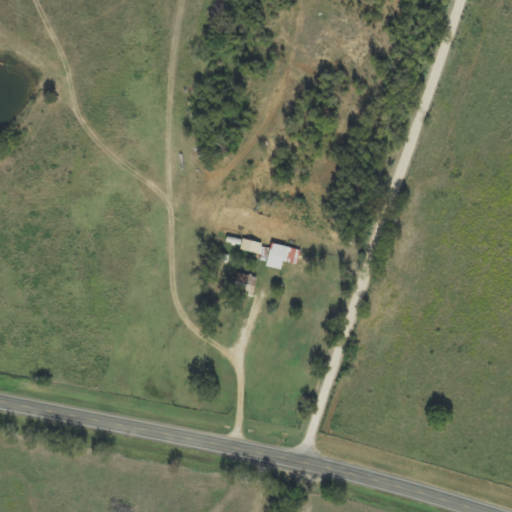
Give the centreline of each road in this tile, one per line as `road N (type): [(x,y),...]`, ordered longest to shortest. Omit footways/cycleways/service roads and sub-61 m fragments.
road 1 (residential): [(288,511),(457,0)]
road 2 (secondary): [(0,401),(378,481),(478,511)]
